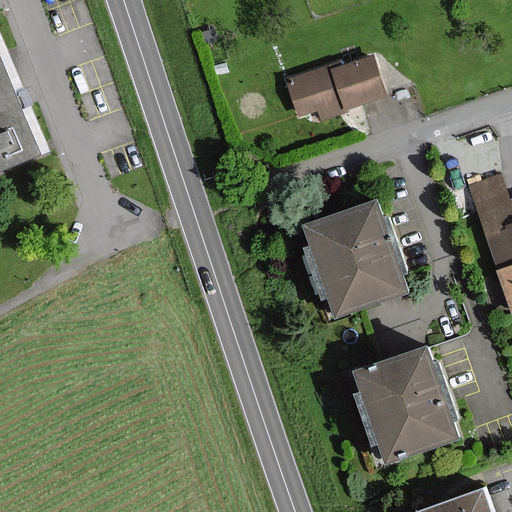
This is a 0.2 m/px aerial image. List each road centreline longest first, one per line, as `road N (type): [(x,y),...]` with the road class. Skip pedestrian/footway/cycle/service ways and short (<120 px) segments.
road 1 (primary): [(124,0),(295,511)]
road 2 (residential): [(255,193),(511,103)]
road 3 (residential): [(116,244),(18,0)]
